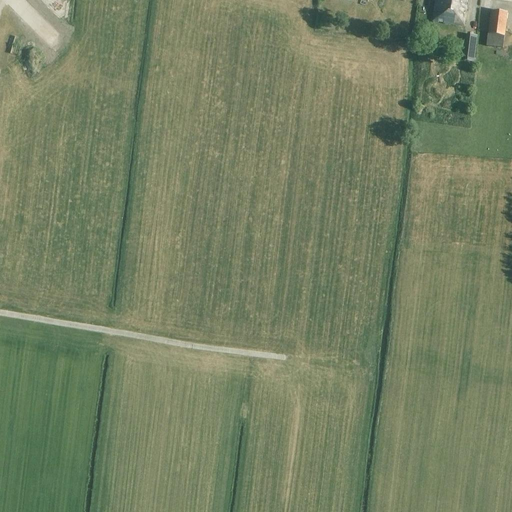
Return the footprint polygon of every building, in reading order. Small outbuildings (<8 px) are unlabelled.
[(57,0),(45,0),(44,1),(50,14),(62,9),(57,0)] [(386,0),(386,6),(415,9),(416,0),(386,0)] [(435,0),(433,22),(463,26),(464,19),(462,18),(462,12),(465,12),(466,0),(435,0)] [(17,17),(25,6),(18,2),(10,13),(17,17)] [(491,11),(488,35),(504,37),(507,13),(491,11)] [(485,38),(485,13),(478,13),(477,38),(485,38)]
